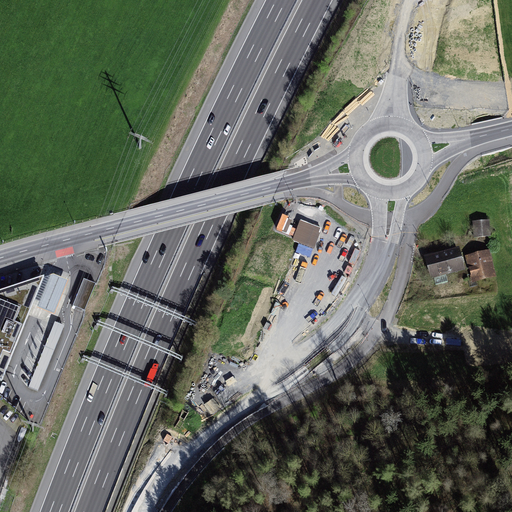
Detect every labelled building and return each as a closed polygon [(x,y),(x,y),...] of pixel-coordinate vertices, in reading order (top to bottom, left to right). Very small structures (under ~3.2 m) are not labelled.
[(489,223),(472,224),(473,240),(490,239),(489,223)] [(456,254),(423,261),(428,283),(461,276),(456,254)] [(490,254),(466,261),(473,285),(496,279),(490,254)] [(47,273),(0,288),(0,378),(3,381),(47,273)] [(96,279),(84,306),(97,311),(109,284),(96,279)]
